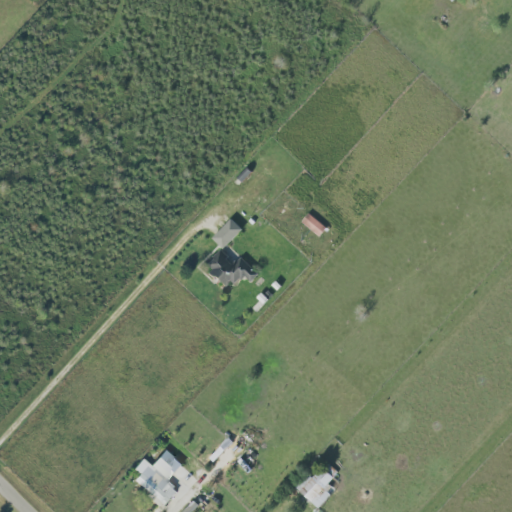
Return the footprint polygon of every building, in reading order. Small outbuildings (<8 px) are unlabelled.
[(302,222),(320,237),(327,228),(309,213),(302,222)] [(224,248),(243,230),(233,219),(213,237),(224,248)] [(242,257),(236,263),(221,250),(205,267),(227,286),(232,280),(237,285),(246,275),(253,282),(260,274),(242,257)] [(152,466),(143,459),(135,469),(141,474),(135,480),(166,505),(178,491),(169,483),(183,465),(165,450),(152,466)] [(317,508),(335,489),(329,484),(334,478),(323,467),(300,492),(317,508)]
